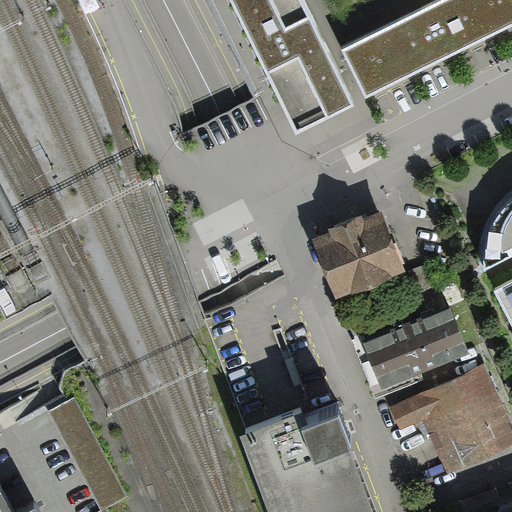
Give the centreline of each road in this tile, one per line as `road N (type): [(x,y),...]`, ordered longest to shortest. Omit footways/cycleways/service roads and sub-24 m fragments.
road 1 (residential): [(387,511),(268,213),(511,89)]
road 2 (secondary): [(0,365),(217,247),(243,223),(248,167),(163,0)]
